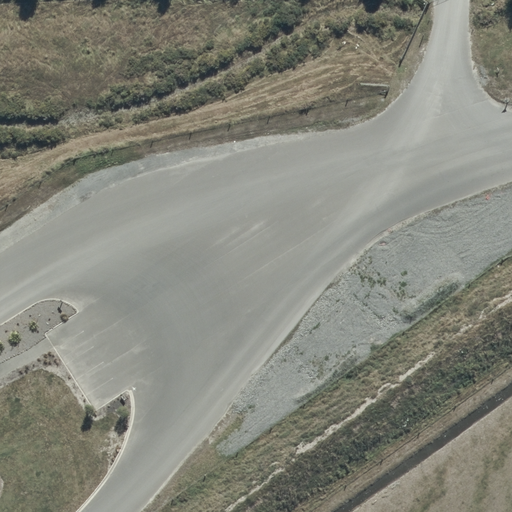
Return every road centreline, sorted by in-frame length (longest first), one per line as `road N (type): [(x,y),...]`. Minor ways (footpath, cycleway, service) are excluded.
road 1 (unclassified): [(286,204),(237,239),(210,275),(161,434),(106,511)]
road 2 (unclassified): [(0,273),(57,245),(286,204)]
road 3 (unclassified): [(511,140),(286,204)]
